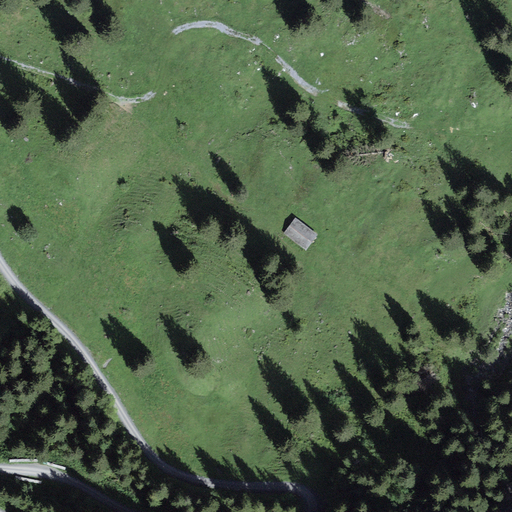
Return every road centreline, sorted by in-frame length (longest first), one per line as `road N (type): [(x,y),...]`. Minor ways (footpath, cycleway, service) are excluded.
road 1 (track): [(310,511),(306,495),(292,488),(253,492),(166,474),(79,350),(0,261)]
road 2 (track): [(0,470),(43,474),(117,511)]
